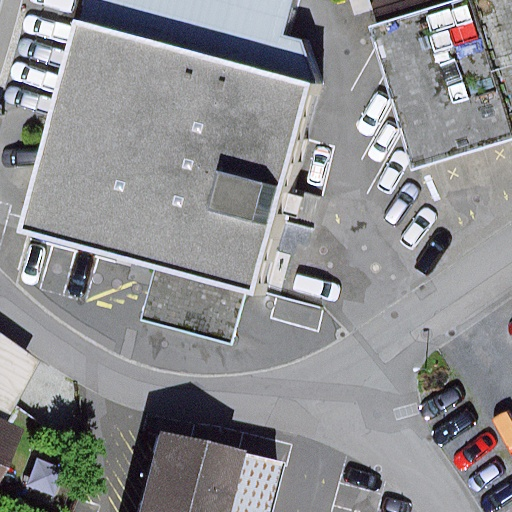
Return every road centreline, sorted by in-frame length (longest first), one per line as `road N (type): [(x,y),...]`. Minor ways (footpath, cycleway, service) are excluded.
road 1 (residential): [(0,297),(71,354),(193,404),(263,396),(337,371)]
road 2 (residential): [(337,371),(511,264)]
road 3 (residential): [(462,511),(337,371)]
